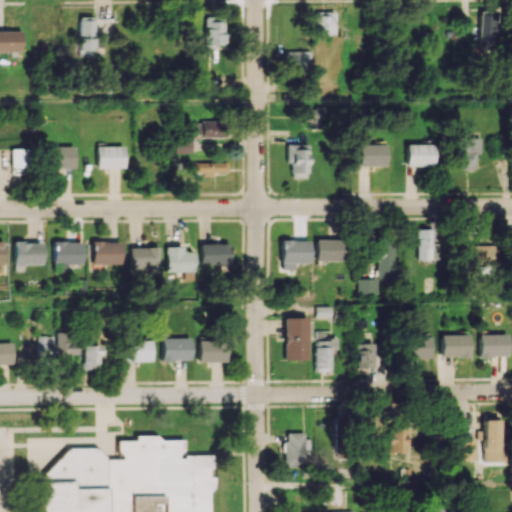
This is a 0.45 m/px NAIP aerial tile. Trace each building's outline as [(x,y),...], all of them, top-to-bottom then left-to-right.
[(500,12),(480,11),(478,55),(498,56),(500,12)] [(334,35),(333,12),(313,12),(313,35),(334,35)] [(77,56),(93,57),(94,17),(78,16),(77,56)] [(202,47),(222,47),(223,20),(203,19),(202,47)] [(21,30),(0,30),(0,51),(21,51),(21,30)] [(285,50),(285,71),(309,71),(309,50),(285,50)] [(306,129),(323,128),(322,107),(305,108),(306,129)] [(221,121),(200,121),(200,137),(221,137),(221,121)] [(480,137),(456,138),(457,170),(474,169),(474,153),(480,153),(480,137)] [(175,153),(191,152),(191,139),(175,140),(175,153)] [(285,144),(285,163),(290,163),(290,177),(307,178),(307,144),(285,144)] [(431,166),(431,144),(403,144),(404,166),(431,166)] [(356,166),(384,166),(384,145),(356,145),(356,166)] [(71,168),(72,147),(45,146),(44,167),(71,168)] [(121,146),(94,146),(95,168),(122,167),(121,146)] [(24,148),(9,149),(9,168),(24,167),(24,148)] [(226,162),(193,162),(193,172),(202,172),(202,177),(211,177),(211,172),(226,172),(226,162)] [(438,243),(432,243),(432,228),(415,229),(416,260),(439,259),(438,243)] [(314,260),(342,261),(342,239),(314,239),(314,260)] [(376,239),(375,278),(394,278),(395,240),(376,239)] [(308,240),(279,240),(280,269),(293,268),(293,263),(308,262),(308,240)] [(119,264),(120,241),(90,241),(90,263),(119,264)] [(42,242),(13,242),(13,264),(41,264),(42,242)] [(65,271),(66,264),(81,264),(81,242),(52,242),(52,271),(65,271)] [(227,243),(199,244),(199,264),(228,263),(227,243)] [(464,261),(494,262),(495,244),(465,243),(464,261)] [(181,246),(164,247),(164,271),(192,271),(192,252),(181,252),(181,246)] [(128,247),(128,268),(157,267),(157,247),(128,247)] [(377,279),(357,279),(357,293),(377,294),(377,279)] [(314,316),(330,317),(330,307),(315,307),(314,316)] [(306,317),(282,317),(283,360),(307,359),(306,317)] [(54,332),(53,361),(67,361),(67,354),(74,354),(75,341),(66,341),(66,332),(54,332)] [(330,349),(336,349),(336,338),(319,338),(319,332),(313,332),(314,371),(330,371),(330,349)] [(505,356),(505,333),(476,334),(476,357),(505,356)] [(438,357),(467,357),(467,334),(438,334),(438,357)] [(34,359),(51,360),(52,336),(35,336),(34,359)] [(403,358),(429,357),(428,336),(403,337),(403,358)] [(188,338),(159,337),(158,360),(187,360),(188,338)] [(374,368),(373,338),(355,339),(356,369),(374,368)] [(148,361),(148,340),(121,341),(122,362),(148,361)] [(196,362),(223,361),(223,340),(195,341),(196,362)] [(0,363),(10,364),(10,343),(0,342),(0,363)] [(97,345),(80,345),(80,369),(97,369),(97,345)] [(497,415),(481,415),(482,461),(498,461),(497,415)] [(473,460),(472,425),(457,425),(457,438),(448,438),(448,460),(473,460)] [(387,427),(387,452),(405,453),(405,428),(387,427)] [(305,432),(285,431),(285,441),(283,441),(281,466),(303,467),(305,432)] [(206,511),(206,492),(213,485),(211,455),(181,455),(181,439),(158,439),(153,434),(134,435),(134,441),(115,440),(115,451),(122,455),(121,459),(103,459),(104,456),(94,446),(67,447),(41,473),(41,479),(36,486),(36,511),(206,511)]
